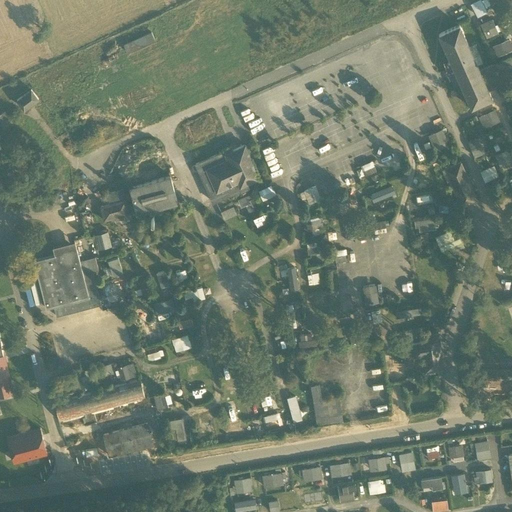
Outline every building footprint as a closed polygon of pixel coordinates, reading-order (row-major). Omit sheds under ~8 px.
[(484,0),(476,0),(472,2),(479,16),(490,10),(484,0)] [(494,18),(481,21),(485,36),(504,31),(502,22),(495,23),(494,18)] [(460,83),(471,108),(492,98),(488,90),(511,79),(511,55),(511,56),(479,70),(459,25),(439,34),(450,59),(443,61),(446,68),(451,79),(454,86),(460,83)] [(511,40),(511,38),(493,44),(496,55),(511,50),(511,40)] [(11,102),(20,112),(38,98),(28,88),(11,102)] [(484,127),(502,121),(497,108),(480,114),(484,127)] [(0,112),(0,126),(2,129),(11,121),(3,111),(0,112)] [(428,135),(432,143),(448,135),(444,127),(428,135)] [(468,141),(474,157),(487,152),(480,136),(468,141)] [(249,142),(198,161),(212,199),(263,181),(249,142)] [(511,157),(508,148),(495,153),(501,168),(511,163),(511,157)] [(386,167),(392,165),(394,171),(406,167),(399,149),(382,155),(386,167)] [(456,198),(474,192),(465,160),(447,166),(456,198)] [(360,176),(377,171),(374,161),(357,166),(360,176)] [(429,181),(433,169),(421,164),(417,177),(429,181)] [(481,168),(483,180),(499,176),(496,165),(481,168)] [(341,183),(355,178),(352,170),(338,175),(341,183)] [(379,170),(371,173),(374,180),(382,177),(379,170)] [(141,211),(183,201),(176,174),(135,184),(141,211)] [(272,183),(259,189),(264,199),(277,193),(272,183)] [(387,206),(385,202),(399,197),(394,184),(365,196),(372,212),(387,206)] [(309,197),(310,201),(322,198),(318,185),(299,190),(302,199),(309,197)] [(125,188),(108,192),(111,202),(103,204),(106,220),(131,215),(125,188)] [(239,198),(246,213),(260,207),(253,191),(239,198)] [(423,203),(434,201),(433,193),(422,195),(423,203)] [(356,201),(338,204),(341,216),(358,212),(356,201)] [(225,219),(238,213),(234,205),(221,211),(225,219)] [(250,218),(253,229),(266,226),(263,215),(250,218)] [(309,228),(324,226),(322,218),(308,220),(309,228)] [(415,219),(416,230),(438,229),(438,218),(415,219)] [(122,240),(137,236),(134,223),(119,227),(122,240)] [(334,235),(345,233),(343,227),(333,229),(334,235)] [(442,250),(464,242),(461,232),(455,234),(453,228),(437,233),(442,250)] [(95,248),(111,247),(110,232),(94,233),(95,248)] [(219,234),(221,243),(229,241),(227,233),(219,234)] [(53,247),(55,255),(77,249),(75,241),(53,247)] [(306,242),(307,253),(319,252),(318,241),(306,242)] [(336,261),(349,260),(348,248),(335,249),(336,261)] [(95,261),(81,264),(80,261),(77,249),(55,255),(34,260),(46,308),(54,306),(56,316),(65,314),(64,311),(98,303),(95,291),(97,290),(94,279),(93,271),(98,270),(95,257),(94,257),(95,261)] [(120,256),(109,259),(114,275),(125,271),(120,256)] [(177,278),(187,277),(185,264),(176,265),(177,278)] [(198,275),(208,274),(207,264),(197,266),(198,275)] [(289,285),(298,285),(298,266),(288,266),(289,285)] [(166,269),(156,272),(161,287),(171,284),(166,269)] [(320,282),(319,272),(307,273),(307,283),(320,282)] [(394,294),(415,292),(413,279),(393,281),(394,294)] [(363,285),(366,303),(380,301),(378,283),(363,285)] [(108,302),(119,300),(115,284),(105,286),(108,302)] [(194,299),(206,297),(204,286),(184,289),(186,297),(194,296),(194,299)] [(101,305),(97,290),(95,291),(98,303),(64,311),(65,314),(101,305)] [(313,294),(314,304),(327,304),(326,293),(313,294)] [(353,293),(340,295),(342,306),(354,304),(353,293)] [(154,302),(156,312),(176,308),(174,298),(154,302)] [(135,318),(148,314),(144,302),(132,307),(135,318)] [(397,309),(398,317),(422,314),(421,306),(397,309)] [(382,319),(379,309),(371,311),(373,321),(382,319)] [(240,322),(251,319),(249,311),(238,313),(240,322)] [(179,320),(181,327),(195,324),(193,317),(179,320)] [(162,321),(147,326),(151,340),(166,335),(162,321)] [(362,330),(352,331),(353,342),(363,341),(362,330)] [(300,347),(315,344),(313,332),(298,334),(300,347)] [(189,333),(172,337),(175,350),(192,347),(189,333)] [(423,355),(425,371),(439,369),(434,333),(420,335),(421,342),(412,343),(414,357),(423,355)] [(163,348),(159,349),(158,344),(146,347),(148,359),(164,356),(163,348)] [(1,362),(0,359),(0,393),(13,390),(8,373),(6,373),(3,362),(1,362)] [(191,374),(203,371),(201,360),(188,363),(191,374)] [(134,362),(115,367),(119,380),(138,374),(134,362)] [(232,364),(221,366),(223,376),(234,374),(232,364)] [(154,379),(177,374),(175,366),(152,371),(154,379)] [(389,379),(404,378),(403,366),(388,367),(389,379)] [(478,383),(485,383),(485,380),(511,380),(511,369),(467,369),(466,379),(478,380),(478,383)] [(78,377),(81,389),(89,387),(86,375),(78,377)] [(82,416),(85,424),(96,421),(94,413),(145,399),(140,378),(54,400),(60,422),(82,416)] [(192,385),(195,395),(207,390),(204,381),(192,385)] [(372,389),(354,392),(358,418),(376,415),(372,389)] [(173,403),(169,390),(154,395),(157,408),(173,403)] [(259,396),(261,406),(273,404),(271,394),(259,396)] [(287,397),(293,421),(303,418),(297,394),(287,397)] [(340,394),(321,398),(325,423),(344,420),(340,394)] [(280,412),(264,415),(267,427),(283,424),(280,412)] [(203,434),(211,433),(210,414),(201,414),(203,434)] [(184,416),(173,418),(176,439),(188,437),(184,416)] [(118,453),(156,442),(150,421),(111,431),(118,453)] [(230,429),(231,436),(245,433),(244,426),(230,429)] [(8,437),(14,460),(46,452),(40,428),(8,437)] [(490,439),(473,441),(475,458),(492,456),(490,439)] [(426,447),(429,458),(440,455),(438,444),(426,447)] [(449,445),(451,461),(465,459),(463,444),(449,445)] [(399,452),(401,470),(417,468),(415,450),(399,452)] [(388,456),(369,457),(370,469),(388,468),(388,456)] [(331,463),(333,475),(353,472),(351,460),(331,463)] [(321,464),(299,468),(300,475),(304,474),(305,480),(323,477),(321,464)] [(475,483),(494,479),(492,468),(473,471),(475,483)] [(283,472),(263,473),(264,486),(284,485),(283,472)] [(454,492),(468,491),(467,472),(453,473),(454,492)] [(443,476),(422,477),(423,490),(444,488),(443,476)] [(236,491),(253,490),(252,477),(235,477),(236,491)] [(383,478),(368,480),(369,493),(384,492),(383,478)] [(354,489),(357,489),(356,483),(336,486),(338,500),(355,498),(354,489)] [(236,510),(258,508),(257,498),(235,499),(236,510)] [(449,498),(433,499),(433,510),(450,509),(449,498)] [(271,511),(281,510),(279,499),(269,500),(271,511)]
